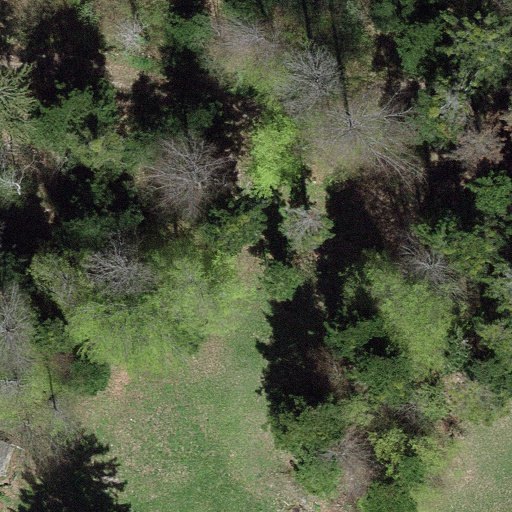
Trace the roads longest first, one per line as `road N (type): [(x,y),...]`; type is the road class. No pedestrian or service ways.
road 1 (track): [(0,131),(235,131),(416,99),(511,59)]
road 2 (track): [(351,511),(388,422),(511,264)]
